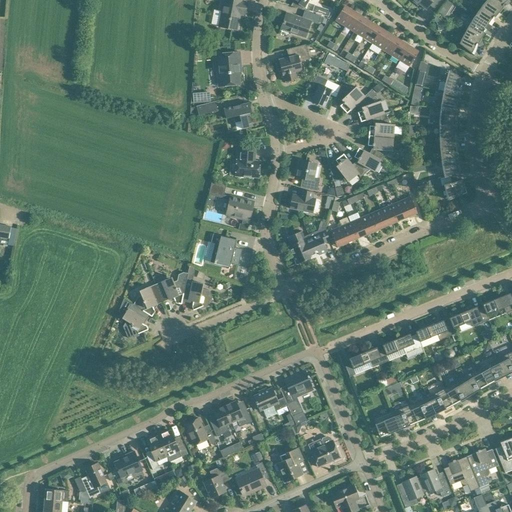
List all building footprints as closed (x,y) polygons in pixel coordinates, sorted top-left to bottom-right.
[(242,0),(221,0),(220,11),(221,11),(218,27),(237,30),(240,15),(244,16),(247,2),(243,1),(242,0)] [(303,7),(304,8),(308,0),(310,0),(311,0),(292,0),(294,1),(291,6),(302,10),(303,7)] [(411,0),(418,6),(419,4),(426,10),(429,5),(437,12),(445,0),(411,0)] [(486,0),(485,2),(499,12),(503,7),(501,6),(506,0),(486,0)] [(495,17),(499,12),(485,2),(482,6),(478,11),(475,15),(488,24),(493,16),(495,17)] [(315,5),(312,12),(318,13),(321,14),(328,17),(331,11),(315,5)] [(354,12),(348,8),(344,6),(343,7),(335,21),(344,27),(354,12)] [(318,24),(320,16),(304,10),(302,18),(286,13),(285,16),(286,17),(285,22),(283,21),(280,31),(289,34),(290,33),(305,38),(311,22),(318,24)] [(363,17),(360,15),(354,12),(344,27),(354,32),(363,17)] [(482,32),(488,24),(475,15),(472,20),(469,25),(466,30),(481,39),(484,33),(482,32)] [(372,23),(366,19),(363,17),(354,32),(363,38),(372,23)] [(451,17),(443,18),(444,26),(452,26),(451,17)] [(381,29),(378,27),(372,23),(363,38),(372,44),(381,29)] [(391,35),(385,31),(381,29),(372,44),(381,49),(391,35)] [(478,44),(481,39),(466,30),(463,35),(459,44),(473,55),(478,44)] [(400,40),(396,38),(391,35),(381,49),(391,55),(400,40)] [(409,46),(403,42),(400,40),(391,55),(400,61),(409,46)] [(284,75),(286,82),(296,80),(294,72),(302,70),(299,62),(309,59),(306,45),(286,50),(290,49),(292,56),(278,60),(282,76),(284,75)] [(409,67),(418,52),(409,46),(400,61),(409,67)] [(239,52),(215,54),(218,87),(240,85),(238,66),(240,66),(239,52)] [(444,86),(443,92),(460,95),(461,89),(459,88),(462,79),(448,70),(446,80),(444,86)] [(426,72),(418,71),(414,84),(422,86),(426,72)] [(327,81),(316,76),(311,88),(317,90),(312,101),(324,107),(331,90),(324,87),(327,81)] [(357,104),(358,104),(365,97),(364,96),(356,87),(353,90),(341,85),(335,98),(342,100),(344,103),(340,106),(346,113),(346,114),(357,104)] [(384,114),(384,113),(380,102),(376,103),(372,99),(376,95),(372,89),(364,96),(365,97),(358,104),(362,108),(363,111),(357,112),(361,122),(360,122),(373,118),(384,114)] [(458,101),(460,95),(443,92),(442,97),(441,103),(440,109),(455,111),(456,101),(458,101)] [(209,93),(193,94),(194,103),(210,101),(209,93)] [(196,106),(198,116),(218,111),(215,101),(196,106)] [(249,103),(223,109),(226,119),(233,117),(235,123),(241,121),(242,129),(252,127),(248,108),(250,107),(249,103)] [(454,120),(455,111),(440,109),(440,114),(439,121),(439,126),(456,127),(456,120),(454,120)] [(386,113),(384,113),(384,114),(373,118),(375,123),(375,126),(369,126),(368,136),(393,138),(394,125),(390,125),(386,113)] [(456,133),(456,127),(439,126),(439,132),(439,138),(439,143),(454,143),(454,133),(456,133)] [(392,151),(393,138),(368,136),(368,146),(373,146),(373,149),(370,154),(380,160),(380,161),(382,161),(388,150),(392,151)] [(455,152),(454,143),(439,143),(440,152),(441,161),(458,158),(457,152),(455,152)] [(380,160),(370,154),(358,148),(358,149),(354,157),(358,160),(357,162),(352,166),(358,174),(360,177),(370,170),(374,172),(380,161),(380,160)] [(237,149),(235,176),(258,178),(259,162),(254,161),(255,150),(237,149)] [(348,182),(358,174),(352,166),(343,154),(342,154),(343,155),(335,160),(338,165),(336,166),(330,168),(333,181),(345,179),(348,182)] [(459,165),(458,158),(441,161),(443,178),(459,175),(457,165),(459,165)] [(295,176),(295,178),(302,179),(300,187),(317,191),(319,179),(313,178),(316,164),(299,161),(296,176),(295,176)] [(428,181),(430,188),(442,186),(440,179),(428,181)] [(443,185),(447,200),(460,195),(462,196),(464,193),(465,193),(465,191),(466,188),(464,187),(462,180),(443,185)] [(208,195),(223,198),(226,185),(212,182),(208,195)] [(290,209),(312,213),(315,199),(313,198),(314,193),(303,190),(301,196),(293,194),(290,209)] [(230,197),(226,215),(249,221),(253,202),(230,197)] [(410,197),(400,201),(407,217),(417,213),(410,197)] [(407,217),(400,201),(390,206),(397,222),(407,217)] [(397,222),(390,206),(380,210),(387,226),(397,222)] [(387,226),(380,210),(370,214),(377,230),(387,226)] [(377,230),(370,214),(360,218),(367,234),(377,230)] [(367,234),(360,218),(350,223),(357,239),(367,234)] [(302,240),(299,232),(287,237),(291,245),(288,246),(296,264),(310,259),(309,256),(317,252),(318,255),(327,251),(324,243),(330,241),(325,230),(327,222),(321,221),(318,230),(319,233),(302,240)] [(357,239),(350,223),(340,227),(347,243),(357,239)] [(11,228),(11,227),(0,224),(0,243),(8,245),(11,228)] [(347,243),(340,227),(330,231),(336,246),(337,247),(347,243)] [(229,246),(231,239),(213,234),(211,243),(214,244),(211,258),(215,259),(214,263),(229,267),(228,269),(229,269),(230,263),(238,265),(242,250),(229,246)] [(186,280),(182,299),(193,301),(192,307),(193,310),(213,302),(208,290),(202,289),(203,284),(199,283),(194,282),(197,268),(190,266),(189,266),(187,273),(186,280)] [(168,279),(155,284),(163,302),(173,298),(175,303),(181,304),(182,299),(186,280),(187,273),(184,273),(179,275),(178,281),(177,280),(173,282),(171,278),(168,279)] [(138,297),(133,305),(147,314),(152,317),(155,312),(152,306),(163,302),(155,284),(139,291),(142,296),(138,297)] [(511,310),(511,295),(505,298),(504,296),(505,296),(504,295),(482,304),(483,307),(486,315),(486,314),(503,308),(506,313),(511,310)] [(124,299),(119,311),(125,314),(124,315),(122,318),(126,321),(123,327),(128,338),(148,330),(146,326),(141,323),(147,314),(133,305),(131,303),(124,299)] [(489,320),(486,314),(486,315),(483,307),(472,312),(471,310),(471,309),(448,318),(449,321),(453,328),(470,321),(472,327),(489,320)] [(453,328),(449,321),(438,325),(438,323),(438,322),(415,332),(416,334),(419,342),(420,342),(437,335),(439,340),(455,334),(453,328)] [(420,342),(419,342),(416,334),(405,339),(404,337),(405,337),(404,336),(382,345),(383,348),(386,355),(403,348),(407,359),(423,352),(421,347),(422,347),(420,342)] [(389,361),(386,355),(383,348),(372,352),(371,350),(348,359),(351,364),(346,367),(346,366),(345,366),(349,377),(350,377),(355,374),(353,369),(370,362),(372,367),(389,361)] [(511,352),(507,354),(497,359),(505,376),(511,372),(511,352)] [(505,376),(497,359),(487,364),(478,369),(487,385),(494,381),(505,376)] [(478,369),(470,374),(461,379),(470,395),(480,389),(487,385),(478,369)] [(280,389),(284,397),(286,404),(297,399),(295,393),(312,386),(308,378),(309,377),(308,375),(307,376),(305,371),(284,380),(287,386),(280,389)] [(420,381),(426,377),(422,371),(417,374),(420,381)] [(437,383),(445,380),(442,373),(434,377),(437,383)] [(470,395),(461,379),(451,385),(444,389),(453,405),(465,398),(470,395)] [(389,387),(383,390),(386,396),(392,394),(389,387)] [(287,406),(286,404),(284,397),(277,400),(272,388),(267,390),(266,388),(258,392),(259,394),(253,396),(256,402),(255,402),(259,411),(263,410),(267,418),(277,414),(277,415),(289,410),(287,406)] [(444,389),(437,393),(427,397),(435,414),(446,409),(453,405),(444,389)] [(435,414),(427,397),(417,402),(410,405),(417,422),(424,419),(435,414)] [(235,402),(224,407),(231,423),(237,420),(240,427),(252,421),(245,406),(239,409),(235,402)] [(410,405),(392,413),(399,430),(417,422),(410,405)] [(231,423),(224,407),(213,412),(216,419),(210,422),(217,437),(223,434),(224,436),(226,437),(230,435),(230,433),(229,431),(226,425),(231,423)] [(399,430),(392,413),(373,420),(375,426),(375,425),(380,437),(399,430)] [(211,430),(205,433),(199,418),(184,425),(193,446),(208,439),(210,445),(216,442),(211,430)] [(454,428),(456,432),(467,428),(465,424),(454,428)] [(187,454),(181,439),(175,442),(170,431),(158,436),(167,456),(170,462),(182,457),(187,454)] [(261,433),(252,437),(255,443),(263,440),(261,433)] [(167,456),(158,436),(147,441),(152,453),(146,456),(153,470),(159,468),(158,467),(156,461),(167,456)] [(333,442),(331,442),(330,439),(328,437),(323,439),(322,443),(323,445),(310,450),(318,467),(325,464),(324,463),(329,461),(330,462),(340,458),(333,442)] [(511,437),(506,440),(504,441),(504,442),(501,443),(500,442),(501,446),(495,449),(504,473),(511,469),(511,466),(511,465),(511,437)] [(231,446),(220,451),(223,457),(234,453),(231,446)] [(303,460),(297,448),(285,454),(288,459),(276,465),(284,482),(296,477),(294,473),(300,470),(297,463),(303,460)] [(259,460),(267,457),(263,449),(256,452),(259,460)] [(467,456),(466,457),(481,494),(482,494),(490,490),(485,477),(487,476),(488,474),(489,472),(488,470),(498,466),(492,449),(491,449),(491,450),(486,452),(484,449),(480,451),(479,450),(477,450),(477,451),(475,452),(476,454),(467,458),(467,456)] [(135,473),(143,470),(134,451),(127,454),(128,456),(113,462),(120,478),(121,477),(135,471),(135,473)] [(220,451),(212,454),(215,460),(222,456),(220,451)] [(481,494),(466,457),(467,458),(458,462),(457,460),(455,461),(454,460),(452,461),(453,462),(448,463),(450,467),(444,469),(443,469),(450,485),(460,481),(461,483),(463,484),(465,485),(467,484),(470,491),(475,489),(478,495),(481,494)] [(269,478),(262,462),(256,465),(258,469),(235,479),(243,496),(254,491),(253,490),(258,488),(259,489),(261,488),(261,487),(265,485),(265,486),(266,486),(263,480),(269,478)] [(90,481),(83,484),(86,491),(90,498),(101,493),(98,486),(106,482),(98,463),(85,469),(90,481)] [(229,480),(223,465),(209,471),(212,478),(203,482),(210,498),(226,491),(222,483),(229,480)] [(421,477),(419,478),(424,492),(427,491),(427,493),(435,490),(436,494),(440,493),(441,497),(451,493),(444,476),(438,479),(434,469),(420,475),(421,477)] [(185,475),(178,480),(184,488),(190,483),(185,475)] [(424,492),(419,478),(417,479),(416,476),(402,482),(406,492),(399,494),(405,508),(418,503),(416,498),(423,495),(422,493),(424,492)] [(80,477),(74,480),(79,491),(80,492),(82,491),(83,493),(86,491),(83,484),(81,479),(80,477)] [(134,490),(136,496),(157,487),(154,481),(140,487),(134,490)] [(330,493),(336,508),(341,506),(343,511),(352,511),(358,510),(354,501),(358,499),(353,485),(339,491),(338,490),(330,493)] [(45,489),(44,500),(62,501),(63,490),(45,489)] [(127,489),(122,492),(125,499),(130,497),(127,489)] [(79,492),(79,500),(81,500),(81,503),(91,504),(92,502),(90,498),(86,491),(83,493),(82,491),(80,492),(79,492)] [(189,511),(196,502),(178,491),(170,503),(174,506),(170,511),(189,511)] [(454,498),(448,500),(451,507),(457,504),(454,498)] [(60,511),(62,501),(44,500),(43,511),(60,511)] [(495,501),(486,504),(488,511),(511,511),(508,504),(501,507),(501,506),(499,507),(499,508),(498,509),(495,501)]
